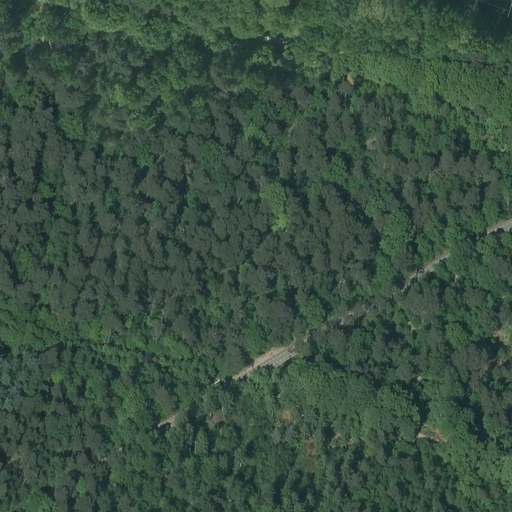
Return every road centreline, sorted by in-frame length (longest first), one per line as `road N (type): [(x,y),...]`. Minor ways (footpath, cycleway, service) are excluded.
road 1 (unclassified): [(26,511),(511,224)]
road 2 (track): [(43,347),(367,418),(511,465)]
